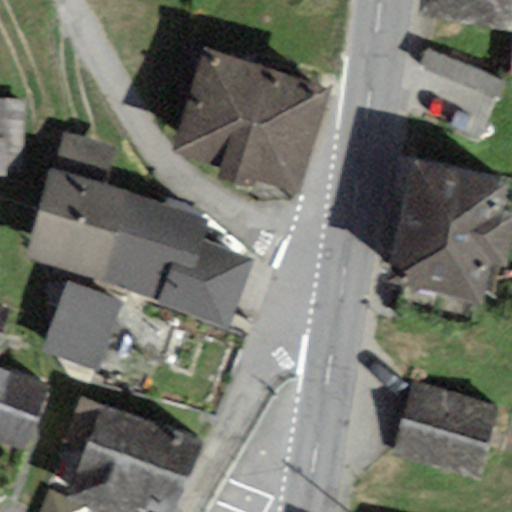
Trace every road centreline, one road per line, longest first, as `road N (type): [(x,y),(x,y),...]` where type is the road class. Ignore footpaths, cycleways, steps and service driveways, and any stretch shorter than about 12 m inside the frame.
road 1 (residential): [(67,0),(174,167),(253,212),(347,250)]
road 2 (tertiary): [(347,250),(373,0)]
road 3 (residential): [(336,329),(293,349),(255,389),(185,511)]
road 4 (tertiary): [(308,511),(336,329)]
